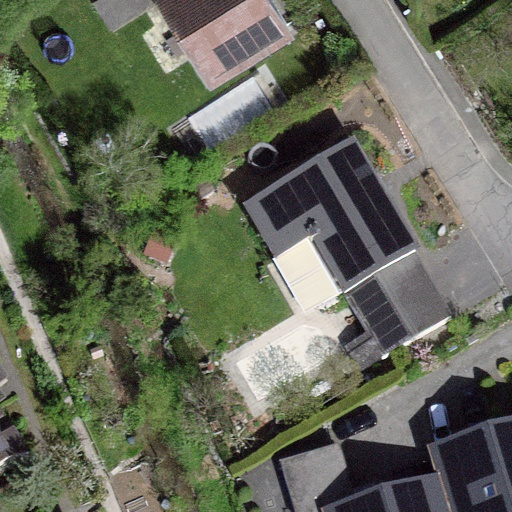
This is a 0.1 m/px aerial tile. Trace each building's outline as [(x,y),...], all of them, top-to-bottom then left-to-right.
[(95,0),(160,0),(209,78),(289,28),(271,0),(92,0),(93,2),(95,0)] [(351,152),(248,212),(301,301),(324,310),(413,257),(351,152)] [(450,319),(436,295),(346,348),(360,373),(450,319)] [(0,420),(0,474),(26,456),(0,420)] [(511,511),(511,429),(428,455),(437,483),(446,511),(511,511)] [(352,509),(335,451),(281,466),(295,511),(446,511),(437,483),(352,509)]
